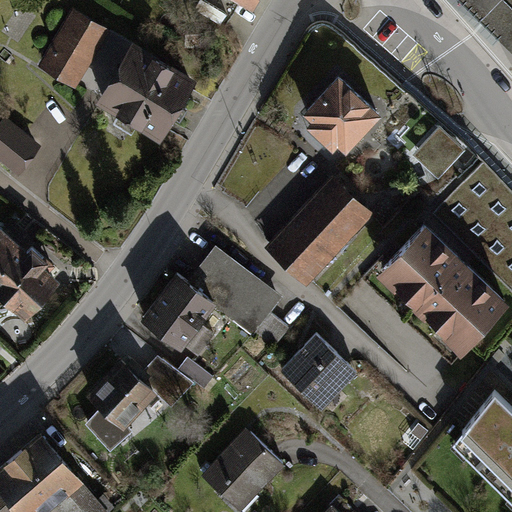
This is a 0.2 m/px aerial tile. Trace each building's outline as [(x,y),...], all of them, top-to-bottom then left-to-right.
[(261,0),(235,0),(255,12),(261,0)] [(511,28),(511,27),(511,12),(499,0),(460,0),(486,25),(511,50),(511,28)] [(511,0),(499,0),(511,12),(511,27),(511,28),(511,0)] [(74,6),(39,64),(76,86),(111,28),(74,6)] [(198,78),(133,39),(96,101),(161,140),(198,78)] [(378,112),(340,77),(309,111),(318,119),(313,124),(335,144),(340,139),(347,146),(378,112)] [(43,144),(3,115),(0,119),(0,158),(21,174),(43,144)] [(465,149),(441,126),(414,154),(439,177),(465,149)] [(511,189),(484,162),(435,212),(511,288),(511,189)] [(373,212),(334,175),(266,246),(306,283),(373,212)] [(511,301),(428,222),(381,272),(464,351),(511,301)] [(54,282),(0,234),(0,304),(19,321),(54,282)] [(189,281),(176,271),(141,318),(182,349),(215,306),(253,335),(255,333),(275,348),(290,327),(270,312),(282,297),(216,246),(189,281)] [(358,372),(317,333),(283,370),(324,408),(358,372)] [(195,382),(158,354),(141,375),(159,393),(172,407),(195,382)] [(214,376),(188,356),(179,368),(206,388),(214,376)] [(123,357),(87,393),(101,407),(85,423),(112,450),(133,430),(127,424),(159,393),(141,375),(123,357)] [(511,405),(497,391),(454,443),(511,499),(511,405)] [(203,474),(242,511),(286,463),(247,427),(203,474)] [(0,511),(46,511),(56,505),(83,481),(85,480),(41,429),(0,464),(0,511)] [(98,498),(83,481),(56,505),(61,511),(110,511),(109,511),(115,506),(104,493),(98,498)]
